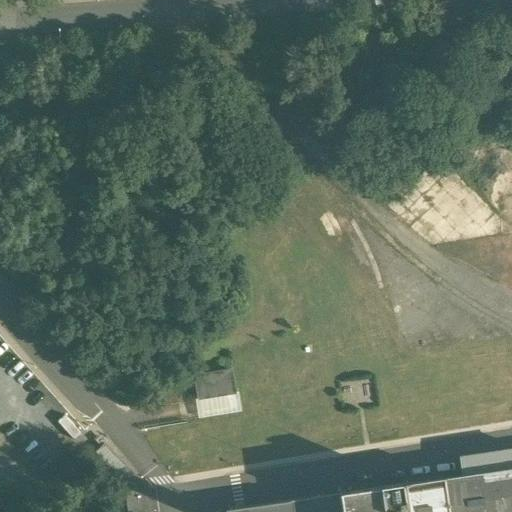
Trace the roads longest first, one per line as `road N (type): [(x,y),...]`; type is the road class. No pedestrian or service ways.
road 1 (unknown): [(173,511),(171,489),(511,435)]
road 2 (residential): [(328,0),(0,26)]
